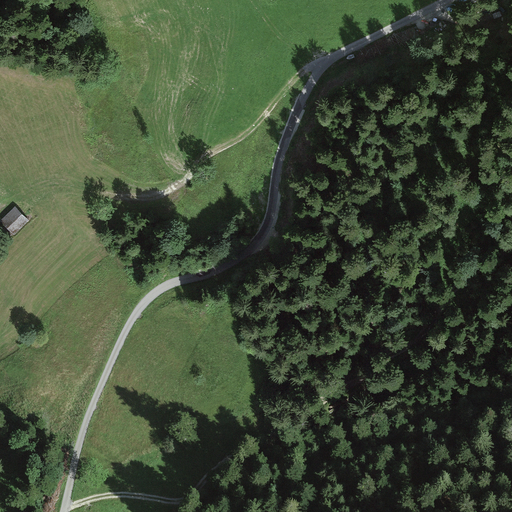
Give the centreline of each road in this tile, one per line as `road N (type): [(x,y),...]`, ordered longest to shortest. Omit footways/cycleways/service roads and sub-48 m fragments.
road 1 (track): [(63,511),(78,443),(136,312),(168,284),(237,259),(262,235),(280,154),(323,66),(446,0)]
road 2 (track): [(64,508),(111,494),(192,496),(228,458),(418,338),(462,283),(511,247)]
road 3 (track): [(511,311),(404,436),(201,483)]
road 4 (track): [(93,192),(165,192),(253,127),(307,68),(323,66)]
